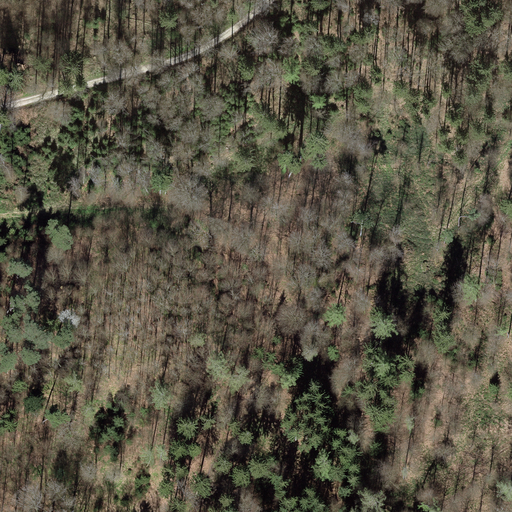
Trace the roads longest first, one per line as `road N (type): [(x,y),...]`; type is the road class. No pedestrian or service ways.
road 1 (track): [(0,214),(144,204),(174,207),(204,223),(395,511)]
road 2 (track): [(0,107),(191,50),(265,0)]
